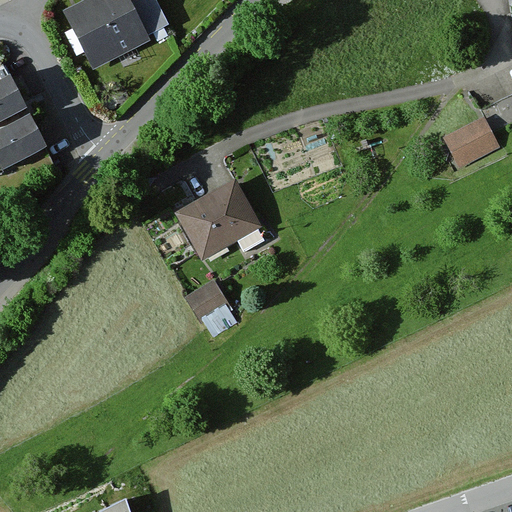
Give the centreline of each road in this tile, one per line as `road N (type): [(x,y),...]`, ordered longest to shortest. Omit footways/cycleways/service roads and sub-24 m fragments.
road 1 (residential): [(491,0),(500,44),(480,73),(304,115),(183,170)]
road 2 (tertiary): [(257,0),(102,160)]
road 3 (residential): [(102,160),(16,9)]
road 4 (tertiary): [(102,160),(0,284)]
